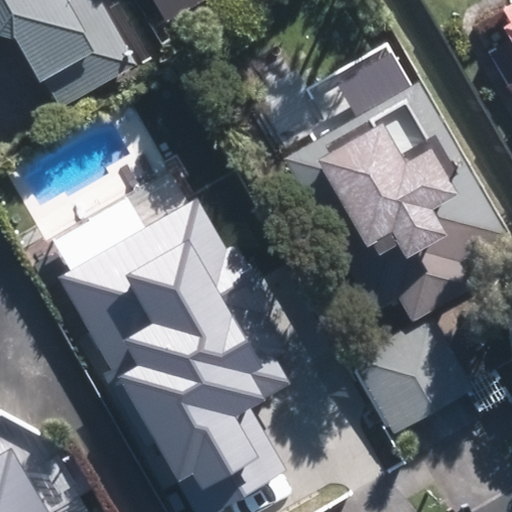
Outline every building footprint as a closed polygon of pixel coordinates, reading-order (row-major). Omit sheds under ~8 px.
[(32,71),(36,70),(53,101),(135,55),(103,0),(0,0),(0,25),(8,28),(32,71)] [(137,0),(156,30),(207,0),(137,0)] [(511,0),(503,0),(510,12),(501,16),(511,35),(511,0)] [(280,145),(371,304),(398,288),(411,310),(471,274),(458,252),(505,226),(414,68),(280,145)] [(163,82),(107,112),(154,198),(209,168),(163,82)] [(189,204),(61,276),(194,511),(227,511),(289,478),(248,406),(289,383),(248,309),(261,301),(230,247),(217,255),(189,204)] [(386,430),(465,384),(423,310),(343,356),(386,430)] [(47,511),(8,446),(0,450),(0,511),(47,511)]
